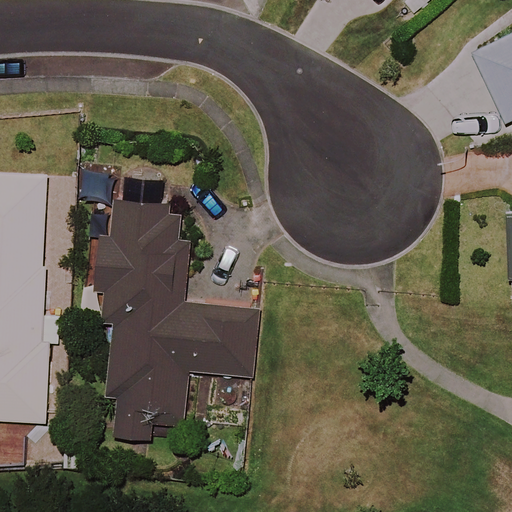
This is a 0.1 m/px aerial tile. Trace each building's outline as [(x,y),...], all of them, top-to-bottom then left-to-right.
[(511,35),(469,56),(501,123),(511,117),(511,35)] [(44,422),(48,344),(57,345),(58,314),(40,313),(47,175),(0,173),(0,423),(0,420),(44,422)] [(186,204),(112,202),(111,237),(98,237),(95,326),(113,326),(110,433),(151,434),(151,421),(185,422),(186,372),(252,374),(254,308),(183,307),(186,204)] [(511,216),(498,216),(499,278),(511,277),(511,216)] [(89,440),(57,438),(55,471),(87,472),(89,440)]
